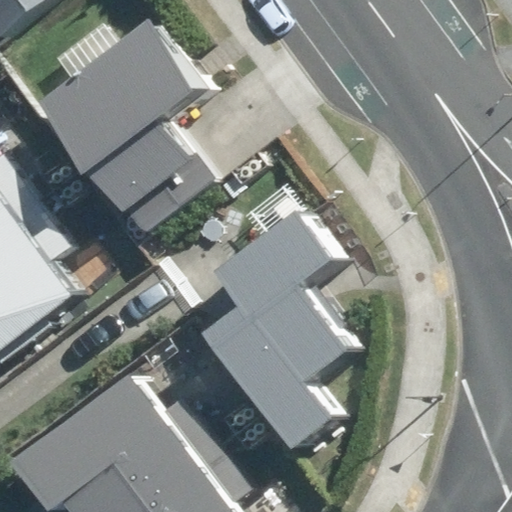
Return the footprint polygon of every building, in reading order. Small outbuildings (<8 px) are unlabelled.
[(0,0),(0,21),(14,40),(68,0),(0,0)] [(166,20),(53,103),(136,214),(140,212),(156,234),(230,181),(209,153),(204,156),(176,119),(217,89),(166,20)] [(0,358),(88,294),(65,263),(88,245),(0,132),(0,358)] [(348,418),(323,383),(366,351),(317,285),(349,261),(312,211),(231,272),(255,305),(218,332),(308,449),(348,418)] [(249,511),(143,373),(22,459),(60,509),(70,502),(77,511),(249,511)]
